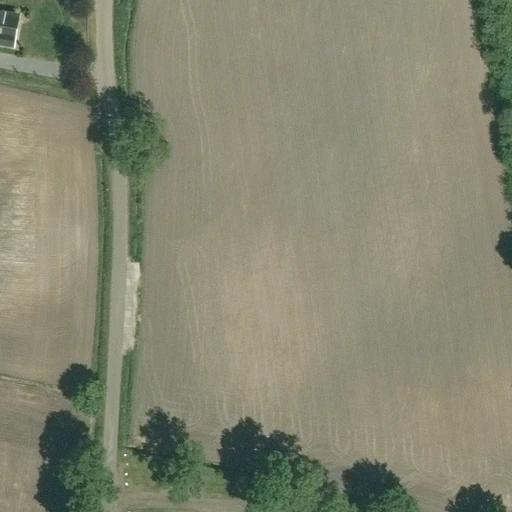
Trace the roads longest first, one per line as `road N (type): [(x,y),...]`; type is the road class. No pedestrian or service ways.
road 1 (unclassified): [(108,511),(122,209),(105,0)]
road 2 (track): [(343,511),(107,495)]
